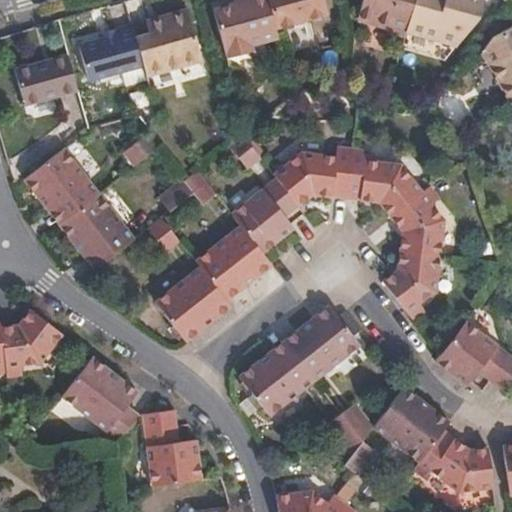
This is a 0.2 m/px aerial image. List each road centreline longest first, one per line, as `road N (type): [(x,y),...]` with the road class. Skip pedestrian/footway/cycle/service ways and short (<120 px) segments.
road 1 (residential): [(181,379),(328,263),(402,357),(492,424)]
road 2 (residential): [(0,255),(181,379)]
road 3 (residential): [(181,379),(221,416),(252,477),(257,511)]
